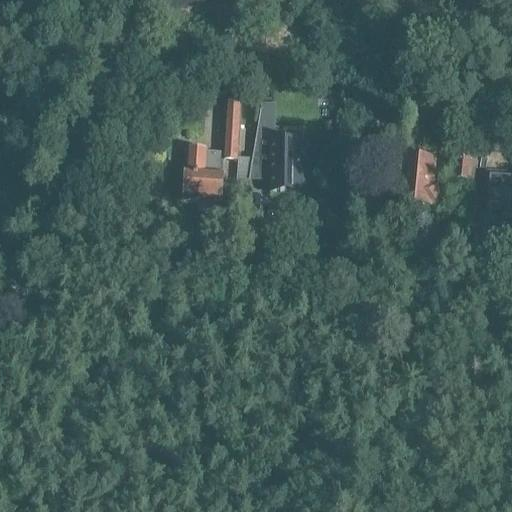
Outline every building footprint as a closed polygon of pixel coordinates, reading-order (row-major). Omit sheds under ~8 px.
[(187,153),(186,174),(184,202),(201,203),(201,209),(217,210),(217,204),(220,204),(222,176),(224,176),(225,163),(238,164),(241,104),(226,104),(224,155),(187,153)] [(257,133),(251,170),(270,171),(270,187),(270,195),(284,195),(284,190),(302,190),(302,169),(312,169),(312,145),(303,145),(272,145),(272,133),(257,133)] [(463,136),(457,160),(471,162),(473,162),(477,144),(463,136)] [(374,140),(370,160),(382,162),(387,142),(381,141),(374,140)] [(400,202),(428,205),(428,201),(434,202),(435,189),(430,188),(432,161),(396,158),(394,175),(403,176),(400,202)] [(471,162),(457,160),(456,160),(454,180),(466,181),(469,182),(470,165),(471,162)] [(469,182),(466,181),(466,187),(473,187),(476,165),(470,165),(469,182)] [(511,174),(490,172),(488,207),(504,208),(511,208),(511,174)]
